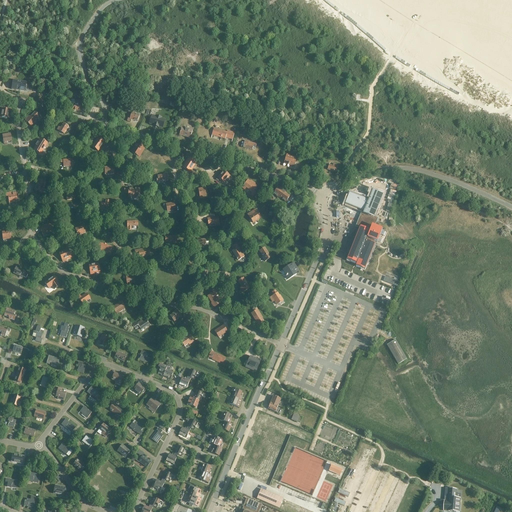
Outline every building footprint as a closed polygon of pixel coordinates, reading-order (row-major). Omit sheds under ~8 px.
[(26,83),(13,81),(12,85),(11,90),(16,90),(25,91),(26,88),(26,87),(26,83)] [(71,110),(80,111),(80,106),(81,106),(81,101),(74,101),(74,105),(71,105),(71,110)] [(0,117),(9,119),(11,110),(1,109),(0,112),(0,117)] [(132,113),(130,119),(128,118),(127,121),(130,122),(131,120),(137,122),(139,115),(134,114),(135,112),(132,111),(132,113)] [(25,120),(27,121),(26,122),(28,123),(27,124),(28,124),(29,124),(31,126),(34,122),(33,122),(35,120),(36,121),(40,116),(35,112),(30,118),(28,117),(25,120)] [(162,129),(165,120),(151,116),(148,125),(162,129)] [(64,134),(68,127),(63,124),(60,128),(59,127),(57,130),(64,134)] [(185,130),(181,129),(179,135),(190,139),(193,130),(186,128),(185,130)] [(232,142),(235,133),(227,130),(227,132),(214,128),(211,138),(212,135),(221,138),(220,140),(220,141),(221,138),(225,139),(225,138),(232,140),(231,142),(232,142)] [(6,142),(12,141),(10,134),(3,135),(4,144),(6,144),(6,142)] [(104,142),(98,138),(91,147),(98,151),(104,142)] [(36,146),(34,150),(38,152),(39,149),(42,151),(47,143),(40,139),(38,143),(37,143),(36,146)] [(256,144),(248,142),(245,141),(243,148),(252,150),(253,146),(256,147),(256,144)] [(139,157),(145,148),(137,143),(131,152),(139,157)] [(295,160),(293,160),(294,157),(286,155),(284,164),(288,165),(289,165),(294,167),(295,160)] [(190,172),(196,163),(191,160),(185,169),(190,172)] [(218,177),(223,182),(224,183),(229,177),(223,171),(221,173),(219,175),(220,175),(218,177)] [(165,182),(169,181),(167,173),(164,174),(164,175),(157,176),(158,178),(156,178),(157,182),(165,181),(165,182)] [(41,179),(35,188),(41,193),(47,183),(41,179)] [(248,180),(243,187),(242,188),(244,190),(246,188),(252,192),(250,195),(253,197),(256,193),(253,191),(256,187),(248,180)] [(202,196),(208,195),(206,188),(198,189),(200,197),(202,197),(202,196)] [(283,192),(278,188),(277,188),(276,189),(277,190),(275,192),(275,193),(274,195),(278,198),(279,197),(285,202),(288,199),(288,200),(289,198),(288,198),(289,197),(286,194),(283,192)] [(140,189),(125,189),(125,193),(129,193),(129,198),(141,197),(140,189)] [(74,195),(74,192),(66,192),(67,201),(73,200),(72,195),(74,195)] [(15,203),(17,202),(16,195),(16,193),(13,193),(13,195),(11,195),(11,193),(6,193),(6,196),(8,196),(9,203),(15,202),(15,203)] [(346,207),(364,214),(367,215),(366,216),(369,217),(369,216),(370,217),(371,216),(374,208),(378,196),(376,196),(370,193),(367,201),(356,196),(355,198),(352,197),(351,200),(350,199),(349,202),(350,202),(349,204),(347,204),(346,207)] [(109,205),(109,201),(106,200),(105,204),(101,203),(100,209),(108,211),(109,205)] [(173,211),(174,212),(174,214),(176,213),(174,203),(166,205),(167,212),(173,211)] [(253,223),(261,218),(255,210),(247,215),(253,223)] [(370,217),(369,216),(369,217),(366,216),(367,215),(364,214),(359,227),(358,230),(359,231),(352,249),(350,253),(349,252),(349,253),(346,259),(350,261),(352,262),(352,260),(357,262),(355,266),(361,268),(362,268),(365,269),(367,264),(366,263),(375,241),(376,242),(381,231),(381,230),(372,227),(375,218),(371,216),(370,217)] [(131,226),(138,226),(138,221),(127,222),(127,227),(128,227),(128,231),(131,230),(131,226)] [(49,233),(51,232),(48,225),(42,227),(42,228),(40,229),(44,238),(50,235),(49,233)] [(78,236),(85,233),(82,226),(75,229),(78,236)] [(2,232),(3,238),(3,240),(11,239),(10,231),(2,232)] [(110,254),(111,247),(109,247),(106,246),(107,245),(105,245),(99,244),(98,247),(100,248),(100,251),(110,254)] [(232,251),(238,261),(244,257),(243,254),(241,255),(239,250),(240,250),(237,244),(232,247),(233,250),(232,251)] [(265,262),(271,258),(264,248),(259,252),(263,257),(262,258),(265,262)] [(68,249),(59,253),(63,262),(66,261),(65,259),(71,257),(68,249)] [(137,250),(137,251),(135,251),(136,254),(139,254),(140,257),(149,256),(149,252),(149,249),(145,250),(144,249),(143,249),(142,250),(142,249),(137,250)] [(98,263),(92,264),(89,265),(90,275),(94,274),(94,272),(100,272),(98,263)] [(292,269),(295,267),(294,267),(292,265),(293,264),(292,264),(284,270),(287,275),(286,276),(286,277),(287,276),(288,279),(288,280),(296,275),(292,269)] [(16,267),(13,273),(22,277),(23,277),(26,278),(28,274),(24,273),(25,271),(16,267)] [(135,275),(130,275),(126,276),(127,285),(134,283),(134,279),(135,278),(135,275)] [(54,276),(44,283),(48,289),(52,286),(54,289),(59,286),(56,283),(58,282),(54,276)] [(243,292),(250,288),(243,278),(238,282),(242,287),(241,288),(243,292)] [(214,307),(220,304),(215,297),(218,295),(214,290),(212,291),(213,293),(208,296),(214,307)] [(272,293),(274,296),(270,298),(272,302),(274,301),(277,305),(283,301),(281,297),(280,298),(277,293),(275,290),(272,293)] [(81,298),(81,297),(79,296),(78,297),(83,304),(85,303),(84,303),(90,299),(86,294),(82,296),(81,298)] [(117,314),(121,312),(124,309),(120,302),(116,305),(114,307),(114,306),(112,308),(117,314)] [(251,314),(254,319),(258,325),(261,323),(262,323),(262,322),(263,321),(260,316),(261,316),(256,307),(253,309),(254,312),(251,314)] [(6,309),(4,316),(8,317),(8,318),(9,318),(9,319),(14,321),(16,315),(14,314),(15,312),(6,309)] [(174,322),(181,317),(176,310),(174,311),(175,312),(169,316),(174,322)] [(135,330),(139,327),(141,330),(149,325),(146,320),(143,323),(141,321),(137,324),(136,323),(132,325),(135,330)] [(66,338),(68,330),(69,327),(67,327),(68,324),(64,323),(63,327),(61,326),(60,330),(61,331),(60,336),(66,338)] [(36,332),(35,337),(36,338),(35,342),(41,343),(42,339),(41,339),(43,331),(40,330),(41,329),(40,326),(37,326),(36,328),(35,332),(36,332)] [(75,326),(72,335),(80,338),(81,333),(83,334),(84,329),(75,326)] [(219,338),(227,332),(223,326),(215,332),(219,338)] [(189,345),(194,342),(189,335),(185,337),(186,338),(181,341),(184,347),(189,344),(189,345)] [(102,336),(98,345),(106,348),(109,339),(102,336)] [(398,364),(406,359),(395,340),(387,345),(398,364)] [(21,354),(22,348),(14,345),(12,351),(21,354)] [(145,363),(149,364),(151,359),(147,357),(148,355),(145,354),(145,353),(141,351),(140,355),(141,355),(139,361),(145,363)] [(124,362),(126,356),(117,352),(115,358),(124,362)] [(223,363),(225,358),(211,352),(209,357),(215,360),(215,361),(219,363),(220,362),(223,363)] [(57,365),(59,359),(48,356),(46,362),(57,365)] [(250,357),(246,365),(247,365),(253,368),(252,370),(255,372),(260,361),(250,357)] [(83,374),(86,366),(82,365),(83,363),(79,362),(77,366),(79,367),(77,372),(83,374)] [(166,369),(168,365),(167,365),(167,367),(159,363),(157,370),(164,373),(164,374),(166,369)] [(173,372),(169,371),(171,367),(168,365),(166,369),(164,374),(164,373),(163,376),(170,379),(173,372)] [(20,383),(23,376),(25,370),(19,368),(14,381),(20,383)] [(190,369),(187,378),(190,380),(190,378),(194,380),(197,372),(190,369)] [(113,376),(112,379),(116,381),(115,384),(120,386),(121,383),(123,377),(121,376),(114,373),(113,376)] [(46,388),(49,379),(43,377),(40,386),(46,388)] [(190,380),(187,378),(186,380),(182,378),(179,385),(186,388),(190,380)] [(138,383),(135,388),(133,390),(140,395),(142,393),(143,393),(144,393),(144,392),(144,391),(145,388),(138,383)] [(102,396),(99,393),(91,387),(87,392),(98,401),(102,396)] [(64,401),(66,392),(60,391),(61,389),(58,388),(56,396),(57,397),(57,399),(64,401)] [(232,397),(235,398),(239,399),(242,392),(232,388),(231,391),(234,392),(232,397)] [(196,391),(193,398),(197,400),(200,401),(202,397),(204,398),(206,395),(196,391)] [(17,407),(20,397),(14,395),(11,405),(17,407)] [(273,396),(271,403),(278,406),(281,399),(273,396)] [(193,398),(190,397),(187,404),(194,407),(197,400),(193,398)] [(235,398),(232,397),(229,404),(238,408),(242,400),(239,399),(235,398)] [(152,398),(148,403),(151,406),(150,407),(155,411),(160,405),(152,398)] [(278,406),(271,403),(268,409),(277,413),(279,408),(277,407),(278,406)] [(120,418),(124,413),(113,404),(109,409),(120,418)] [(88,418),(92,413),(84,407),(80,412),(88,418)] [(44,419),(46,413),(36,410),(34,416),(44,419)] [(222,421),(225,422),(229,424),(229,423),(232,416),(225,413),(222,421)] [(302,417),(299,416),(294,414),(291,420),(300,424),(302,417)] [(13,429),(16,421),(13,420),(13,418),(9,417),(8,421),(9,421),(7,427),(13,429)] [(189,422),(186,428),(190,430),(190,429),(194,430),(197,423),(187,418),(185,420),(189,422)] [(61,425),(68,430),(67,430),(71,433),(75,428),(65,420),(61,425)] [(143,429),(141,427),(142,427),(135,421),(133,424),(132,423),(129,427),(133,429),(132,430),(138,434),(143,429)] [(100,427),(100,428),(99,429),(107,435),(111,430),(107,427),(109,425),(105,422),(102,425),(101,425),(100,426),(100,427)] [(225,422),(222,429),(228,432),(232,425),(229,423),(229,424),(225,422)] [(33,437),(35,431),(26,428),(24,434),(33,437)] [(157,444),(163,436),(160,434),(162,431),(158,428),(156,431),(158,432),(152,440),(157,444)] [(186,428),(186,430),(182,428),(178,435),(186,438),(190,430),(186,428)] [(90,447),(94,442),(86,436),(82,441),(90,447)] [(219,448),(219,447),(222,440),(215,437),(214,439),(214,440),(212,440),(211,444),(212,445),(215,446),(219,448)] [(66,455),(70,450),(62,444),(58,449),(66,455)] [(126,456),(130,451),(123,446),(121,449),(120,448),(117,451),(121,454),(122,453),(126,456)] [(178,446),(174,455),(177,456),(178,455),(181,457),(185,449),(178,446)] [(215,446),(212,453),(219,456),(222,449),(219,447),(219,448),(215,446)] [(177,456),(174,455),(173,456),(169,454),(166,461),(173,464),(177,456)] [(22,463),(24,457),(15,455),(15,456),(12,455),(11,462),(14,462),(14,461),(18,462),(18,463),(21,464),(22,463)] [(150,462),(142,456),(140,455),(135,460),(139,463),(139,462),(146,467),(150,462)] [(81,471),(85,466),(77,460),(73,465),(81,471)] [(208,474),(211,467),(204,464),(201,472),(202,472),(208,474)] [(311,479),(315,467),(310,465),(305,476),(311,479)] [(166,472),(161,481),(165,482),(165,481),(169,482),(172,475),(166,472)] [(202,472),(200,477),(202,477),(201,478),(202,478),(201,480),(208,483),(211,475),(208,474),(202,472)] [(39,476),(37,475),(37,474),(29,473),(28,476),(29,477),(28,480),(32,481),(32,482),(38,484),(39,476)] [(8,482),(8,483),(7,487),(17,489),(18,481),(6,479),(5,481),(8,482)] [(165,482),(161,481),(161,482),(157,480),(153,487),(158,489),(157,491),(160,492),(165,482)] [(55,486),(53,494),(63,495),(62,498),(66,498),(67,495),(67,492),(64,491),(64,489),(65,488),(62,487),(55,486)] [(191,490),(189,495),(194,497),(198,498),(201,491),(194,488),(193,491),(191,490)] [(279,508),(283,499),(261,489),(256,499),(279,508)] [(440,500),(440,505),(444,506),(444,511),(455,511),(459,511),(460,499),(455,498),(456,490),(449,489),(448,501),(440,500)] [(201,499),(198,498),(194,497),(189,495),(186,502),(198,507),(201,499)] [(31,496),(30,500),(27,499),(26,502),(24,502),(24,506),(28,507),(28,508),(31,508),(31,506),(34,507),(35,497),(31,496)] [(153,498),(149,506),(152,508),(153,507),(156,508),(160,501),(153,498)] [(256,511),(258,508),(260,505),(247,499),(246,499),(245,503),(241,511),(256,511)]
